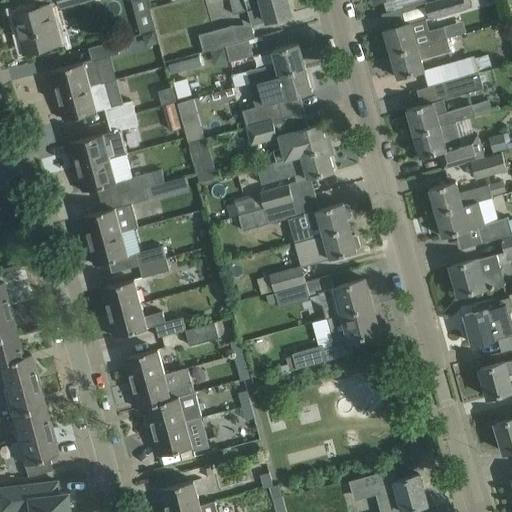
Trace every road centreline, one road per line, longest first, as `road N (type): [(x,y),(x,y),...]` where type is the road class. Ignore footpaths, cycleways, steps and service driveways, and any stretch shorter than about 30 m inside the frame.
road 1 (residential): [(478,511),(334,0)]
road 2 (residential): [(124,511),(30,168)]
